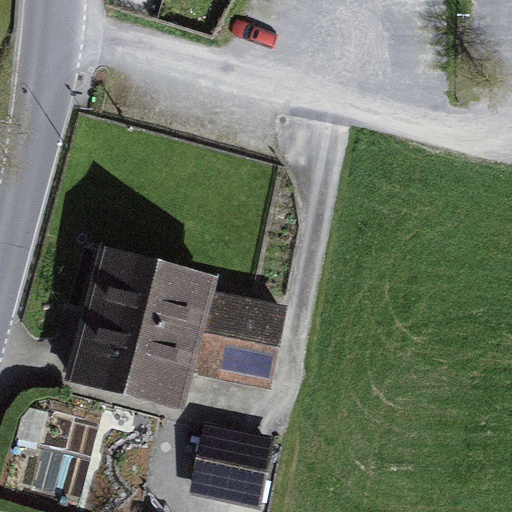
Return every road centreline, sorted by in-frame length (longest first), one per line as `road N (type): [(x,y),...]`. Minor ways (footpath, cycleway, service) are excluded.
road 1 (track): [(55,24),(511,153)]
road 2 (unclassified): [(0,281),(54,0)]
